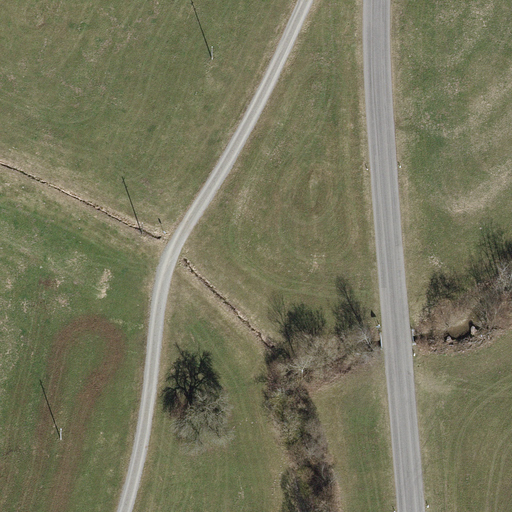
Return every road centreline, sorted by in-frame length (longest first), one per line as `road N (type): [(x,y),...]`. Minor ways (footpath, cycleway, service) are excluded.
road 1 (track): [(307,0),(237,154),(177,239),(163,282),(128,511)]
road 2 (tertiary): [(380,0),(412,511)]
